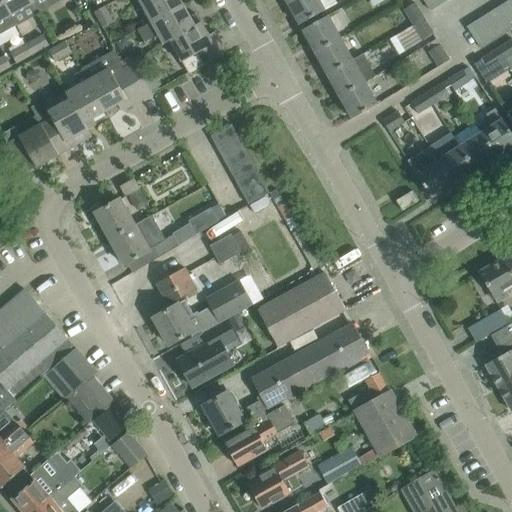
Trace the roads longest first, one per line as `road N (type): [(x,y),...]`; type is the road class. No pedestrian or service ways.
road 1 (residential): [(209,511),(38,202),(279,75)]
road 2 (residential): [(511,487),(393,276)]
road 3 (residential): [(393,276),(279,75)]
road 4 (residential): [(393,276),(511,204)]
